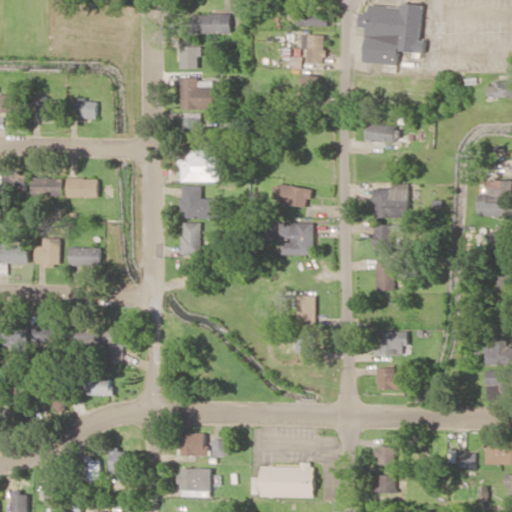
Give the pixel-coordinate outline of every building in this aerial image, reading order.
[(426,3),(406,2),(406,6),(372,4),(372,12),(362,11),(361,27),(369,28),(367,62),(402,64),(403,50),(428,52),(429,39),(424,39),(426,3)] [(330,25),(331,11),(301,10),(300,24),(330,25)] [(234,13),(192,13),(192,33),(234,32),(234,13)] [(327,62),(328,33),(306,33),(305,47),(311,47),(311,61),(327,62)] [(183,67),(201,67),(201,54),(204,54),(204,45),(183,45),(183,67)] [(303,91),(321,92),(323,75),(305,73),(303,91)] [(202,76),(183,76),(184,108),(217,107),(216,79),(202,80),(202,76)] [(511,95),(511,80),(490,81),(491,97),(511,95)] [(0,111),(24,112),(24,94),(0,93),(0,111)] [(33,96),(32,113),(61,114),(62,97),(33,96)] [(100,101),(87,100),(87,96),(78,96),(77,117),(99,118),(100,101)] [(205,122),(204,117),(184,117),(185,139),(213,139),(213,122),(205,122)] [(402,140),(402,123),(370,122),(369,139),(402,140)] [(224,149),(184,148),(183,180),(223,181),(224,149)] [(6,174),(6,192),(29,192),(28,173),(6,174)] [(37,194),(66,195),(66,177),(37,176),(37,194)] [(69,196),(100,196),(100,177),(70,177),(69,196)] [(511,178),(491,179),(492,193),(480,193),(480,215),(511,214),(511,178)] [(310,197),(314,197),(316,187),(278,183),(276,203),(309,206),(310,197)] [(204,184),(183,185),(184,217),(223,216),(223,197),(205,197),(204,184)] [(378,188),(379,216),(413,215),(412,187),(378,188)] [(203,254),(204,221),(184,221),(184,253),(203,254)] [(317,222),(283,221),(282,253),(316,254),(317,222)] [(377,252),(395,252),(396,224),(377,224),(377,252)] [(501,231),(492,231),(492,252),(511,251),(511,224),(501,225),(501,231)] [(61,263),(62,237),(45,236),(45,244),(38,244),(37,262),(61,263)] [(15,245),(18,263),(30,261),(27,243),(15,245)] [(71,265),(104,265),(104,256),(96,256),(97,246),(71,246),(71,265)] [(379,289),(398,289),(398,260),(379,260),(379,289)] [(297,352),(314,352),(314,325),(319,325),(319,294),(299,294),(299,326),(297,326),(297,352)] [(511,297),(502,297),(501,324),(511,324),(511,297)] [(35,325),(35,340),(55,339),(55,325),(35,325)] [(139,344),(138,325),(106,325),(107,362),(126,361),(126,345),(139,344)] [(0,341),(9,342),(9,327),(0,326),(0,341)] [(100,344),(101,329),(70,328),(70,343),(100,344)] [(411,330),(380,331),(381,353),(412,352),(411,330)] [(407,372),(398,373),(398,366),(380,366),(380,389),(407,389),(407,372)] [(490,396),(511,396),(511,369),(490,369),(490,396)] [(115,393),(114,373),(89,374),(89,394),(115,393)] [(182,455),(209,454),(209,432),(182,432),(182,455)] [(229,454),(229,438),(214,438),(214,454),(229,454)] [(511,462),(511,439),(487,440),(488,463),(511,462)] [(397,463),(397,446),(379,445),(379,463),(397,463)] [(113,448),(113,469),(127,469),(127,448),(113,448)] [(477,467),(478,452),(458,451),(458,466),(477,467)] [(103,459),(87,459),(87,479),(103,478),(103,459)] [(316,496),(317,462),(303,461),(303,466),(262,465),(262,495),(316,496)] [(398,474),(381,474),(381,491),(398,491),(398,474)] [(48,476),(48,504),(60,504),(61,476),(48,476)] [(15,511),(30,511),(31,491),(15,491),(15,511)] [(84,511),(84,502),(70,501),(70,511),(84,511)]
